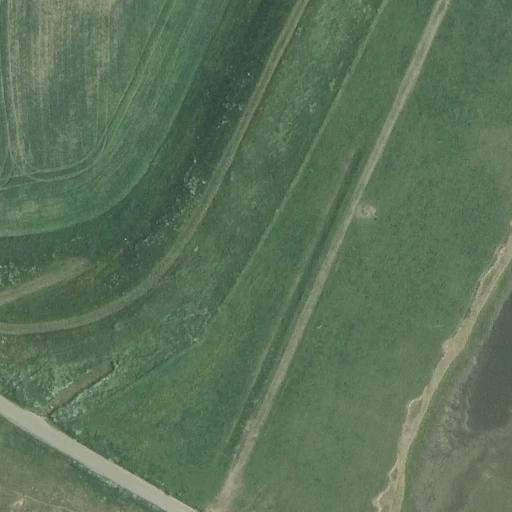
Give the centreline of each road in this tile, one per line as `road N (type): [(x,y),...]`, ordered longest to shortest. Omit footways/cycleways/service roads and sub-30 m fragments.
road 1 (track): [(220,511),(442,0)]
road 2 (unclassified): [(181,511),(0,402)]
